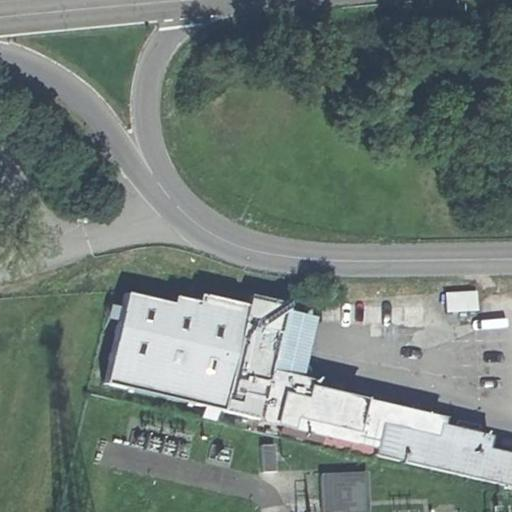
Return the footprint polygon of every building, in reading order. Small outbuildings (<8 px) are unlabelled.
[(167,305),(121,294),(100,384),(252,420),(252,419),(263,374),(280,305),(243,296),(240,307),(194,296),(192,303),(168,297),(167,305)] [(263,374),(252,419),(296,429),(305,390),(307,385),(263,374)] [(321,435),(319,444),(509,489),(511,475),(511,455),(482,449),(485,437),(435,425),(436,421),(305,390),(296,429),(321,435)] [(273,473),(272,444),(257,445),(258,473),(273,473)] [(365,511),(364,473),(318,475),(318,478),(319,511),(365,511)]
